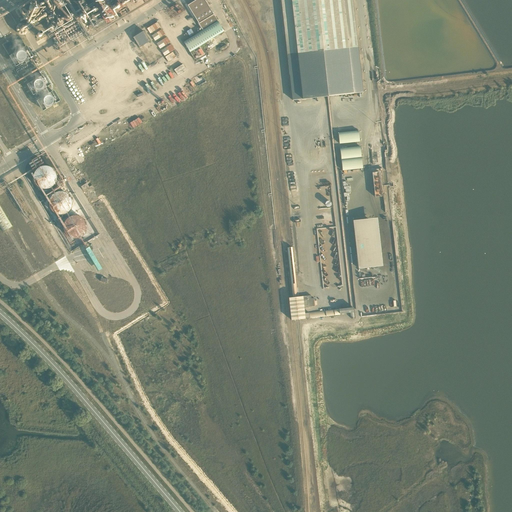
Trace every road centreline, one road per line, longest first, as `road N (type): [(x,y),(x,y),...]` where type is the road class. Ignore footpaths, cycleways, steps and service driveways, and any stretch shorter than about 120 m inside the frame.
road 1 (tertiary): [(176,511),(0,313)]
road 2 (unknown): [(274,0),(317,259)]
road 3 (unknown): [(359,0),(369,105),(365,188)]
road 4 (unknown): [(0,141),(66,258),(112,248)]
